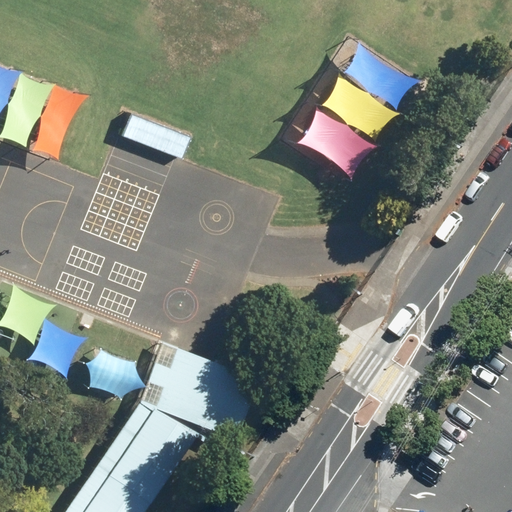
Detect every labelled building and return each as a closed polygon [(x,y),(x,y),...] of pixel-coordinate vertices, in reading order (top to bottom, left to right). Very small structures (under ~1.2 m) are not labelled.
[(344,57),(334,67),(342,72),(350,79),(357,86),(361,90),(372,94),(381,100),(388,108),(389,102),(395,91),(403,82),(407,77),(399,74),(390,69),(373,59),(363,49),(355,40),(351,39),(349,43),(347,50),(344,57)] [(0,93),(2,88),(4,75),(11,66),(0,65),(0,93)] [(4,93),(0,97),(0,136),(5,138),(15,142),(19,145),(20,135),(24,124),(31,114),(32,111),(35,101),(39,89),(45,80),(39,81),(32,80),(24,76),(16,72),(11,66),(13,73),(10,81),(4,93)] [(335,75),(330,69),(328,80),(324,88),(317,98),(311,101),(317,103),(325,109),(333,115),(338,121),(343,123),(352,127),(360,133),(367,140),(369,132),(373,124),(379,115),(388,109),(379,106),(371,100),(361,90),(355,88),(344,83),(335,75)] [(52,85),(45,80),(44,88),(38,102),(32,111),(31,114),(30,126),(26,139),(19,145),(22,147),(28,146),(37,147),(45,152),(51,158),(54,140),(60,119),(68,105),(78,90),(70,90),(61,89),(52,85)] [(344,129),(338,121),(326,116),(318,112),(308,102),(306,116),(301,125),(294,134),(287,137),(298,143),(310,146),(321,155),(332,164),(344,178),(346,169),(351,158),(358,148),(366,142),(355,137),(344,129)] [(188,135),(126,111),(117,133),(180,157),(188,135)] [(14,286),(9,281),(7,291),(3,302),(0,308),(0,323),(6,326),(14,330),(24,337),(29,342),(30,335),(34,326),(37,318),(43,308),(50,301),(40,300),(31,298),(23,293),(14,286)] [(74,342),(82,334),(76,335),(67,332),(46,322),(39,315),(38,321),(37,330),(32,342),(27,350),(23,355),(19,357),(25,357),(34,358),(45,363),(53,369),(61,377),(62,371),(65,358),(70,349),(74,342)] [(76,511),(150,407),(174,346),(157,342),(135,402),(60,511),(76,511)] [(251,371),(174,346),(150,407),(76,511),(137,511),(196,427),(229,438),(251,371)] [(128,387),(138,384),(133,373),(130,366),(130,360),(124,360),(111,356),(102,351),(97,348),(91,355),(85,359),(80,361),(84,370),(86,378),(86,385),(98,388),(106,391),(117,396),(128,387)]
